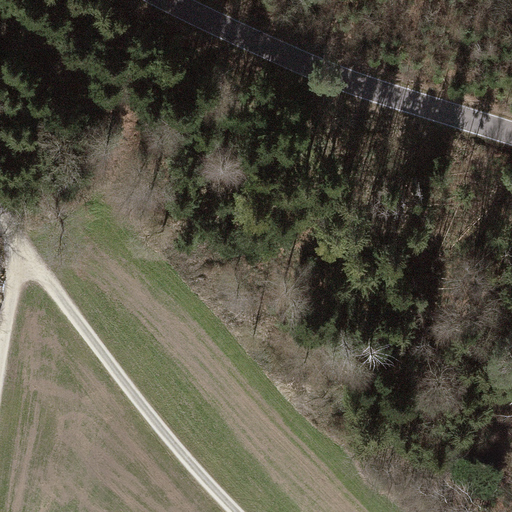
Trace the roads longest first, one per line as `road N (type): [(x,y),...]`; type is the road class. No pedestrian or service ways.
road 1 (unclassified): [(511,139),(354,84),(164,0)]
road 2 (track): [(238,511),(138,404),(19,243)]
road 3 (track): [(0,357),(19,243),(0,213)]
